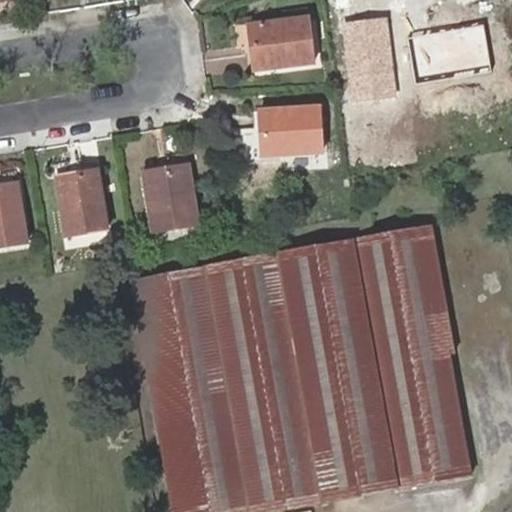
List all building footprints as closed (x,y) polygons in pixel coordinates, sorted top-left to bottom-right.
[(386,17),(330,25),(340,106),(397,98),(386,17)] [(314,66),(308,20),(249,27),(253,74),(314,66)] [(320,156),(317,109),(260,112),(260,159),(320,156)] [(197,226),(187,168),(142,175),(151,233),(197,226)] [(105,231),(97,173),(56,179),(64,237),(105,231)] [(0,248),(25,244),(17,186),(0,188),(0,248)] [(281,511),(468,478),(446,357),(454,356),(432,230),(132,284),(172,511),(281,511)]
